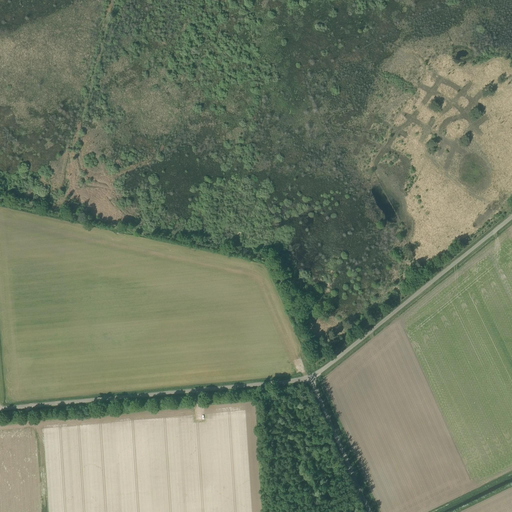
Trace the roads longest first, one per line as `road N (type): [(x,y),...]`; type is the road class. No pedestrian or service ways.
road 1 (track): [(0,199),(268,262),(313,374)]
road 2 (unclassified): [(0,410),(313,374)]
road 3 (unclassified): [(313,374),(511,216)]
road 4 (unclassified): [(370,511),(313,374)]
